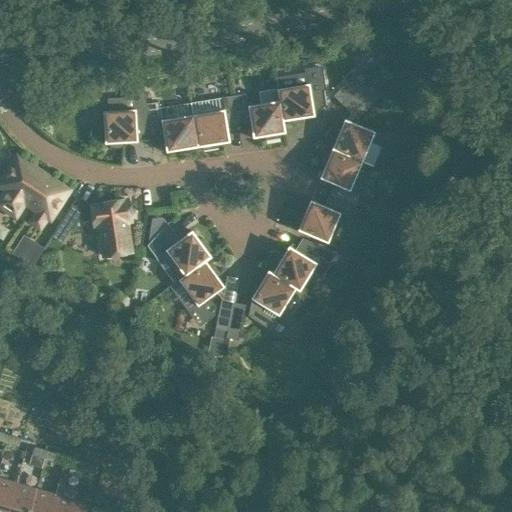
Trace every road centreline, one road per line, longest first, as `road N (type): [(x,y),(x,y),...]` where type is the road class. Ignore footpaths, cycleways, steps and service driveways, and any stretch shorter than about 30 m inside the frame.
road 1 (unclassified): [(0,49),(196,40),(402,0)]
road 2 (unclassified): [(191,170),(270,165),(274,194),(258,227),(242,234),(198,181)]
road 3 (unclassified): [(191,170),(122,177),(69,165),(25,133),(0,91)]
